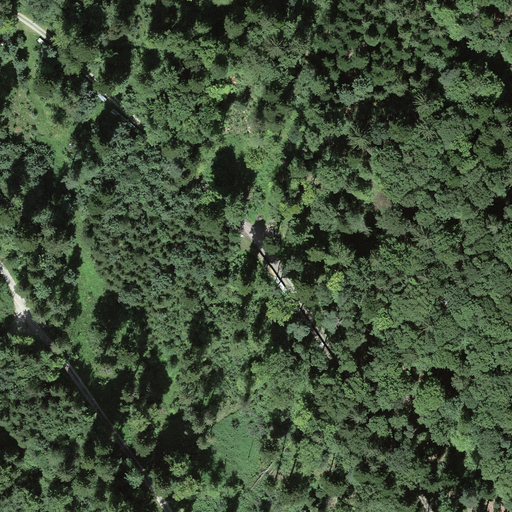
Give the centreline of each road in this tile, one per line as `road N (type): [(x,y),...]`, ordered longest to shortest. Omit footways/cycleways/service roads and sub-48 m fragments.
road 1 (track): [(429,511),(345,369),(250,239),(115,98),(0,5)]
road 2 (track): [(0,265),(167,511)]
road 3 (track): [(420,0),(511,103)]
